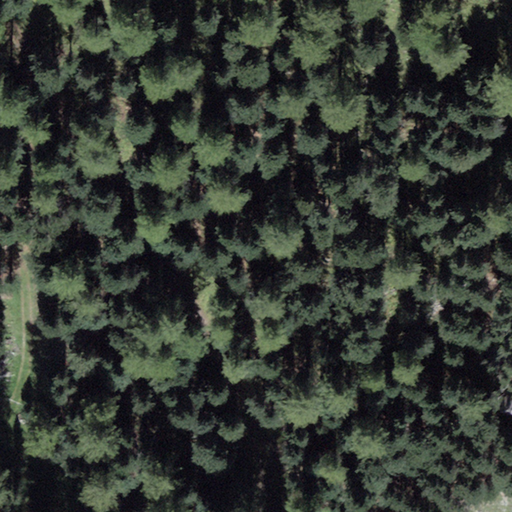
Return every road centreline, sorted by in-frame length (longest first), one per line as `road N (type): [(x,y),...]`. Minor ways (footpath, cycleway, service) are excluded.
road 1 (track): [(3,0),(224,361),(259,452),(268,511)]
road 2 (track): [(0,429),(20,385),(30,332),(19,269),(0,227)]
